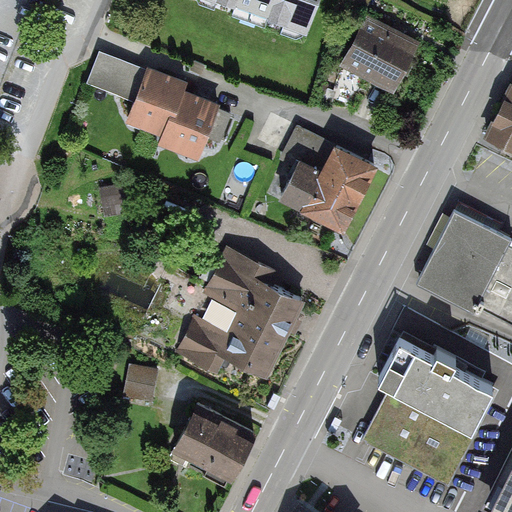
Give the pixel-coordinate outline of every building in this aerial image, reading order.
[(233,0),(305,26),(315,0),(233,0)] [(419,45),(367,19),(342,68),(393,94),(419,45)] [(185,82),(148,67),(146,73),(132,67),(123,92),(136,97),(132,108),(149,115),(145,124),(165,131),(162,139),(181,146),(185,138),(202,145),(206,135),(221,141),(233,110),(182,90),(185,82)] [(511,86),(487,136),(511,148),(511,86)] [(287,153),(297,158),(288,175),(291,177),(282,195),(344,226),(375,163),(300,126),(287,153)] [(119,182),(96,187),(101,213),(124,208),(119,182)] [(477,303),(507,244),(510,239),(455,211),(419,283),(473,311),(477,303)] [(511,246),(507,244),(477,303),(511,320),(511,246)] [(277,270),(227,246),(206,288),(226,298),(212,326),(207,323),(191,353),(217,366),(224,352),(265,373),(303,298),(271,282),(277,270)] [(391,387),(364,438),(449,483),(475,433),(467,429),(489,387),(453,369),(458,360),(438,349),(433,357),(400,340),(378,380),(391,387)] [(157,368),(131,363),(125,392),(152,397),(157,368)] [(252,431),(192,401),(168,449),(227,479),(252,431)] [(511,511),(511,473),(492,511),(511,511)]
